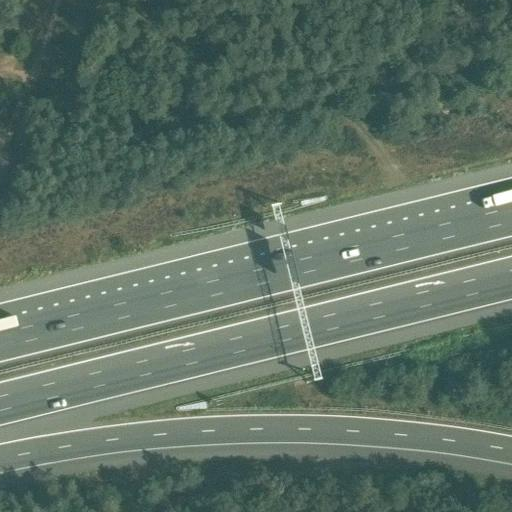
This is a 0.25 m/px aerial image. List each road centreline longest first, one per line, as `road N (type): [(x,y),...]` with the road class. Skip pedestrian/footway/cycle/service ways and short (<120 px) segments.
road 1 (motorway): [(0,405),(511,278)]
road 2 (motorway): [(511,216),(0,341)]
road 3 (motorway): [(0,460),(236,432),(419,439),(511,454)]
road 4 (track): [(0,170),(79,164),(298,103),(347,113),(379,151)]
road 5 (track): [(161,511),(376,436)]
